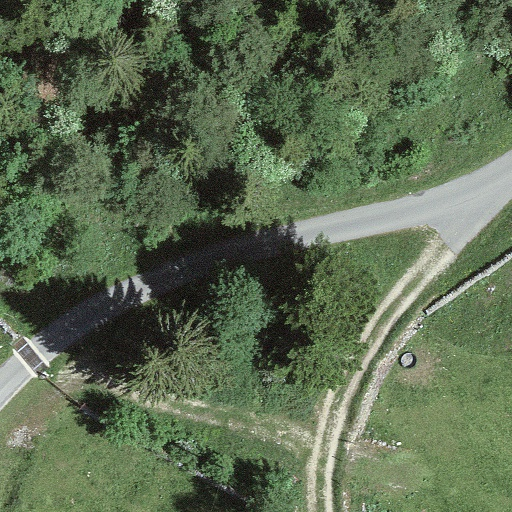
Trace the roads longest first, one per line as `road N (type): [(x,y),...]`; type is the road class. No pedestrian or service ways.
road 1 (unclassified): [(511,173),(436,207),(205,262),(102,312),(0,389)]
road 2 (track): [(510,175),(401,299),(345,388),(329,451),(334,511)]
